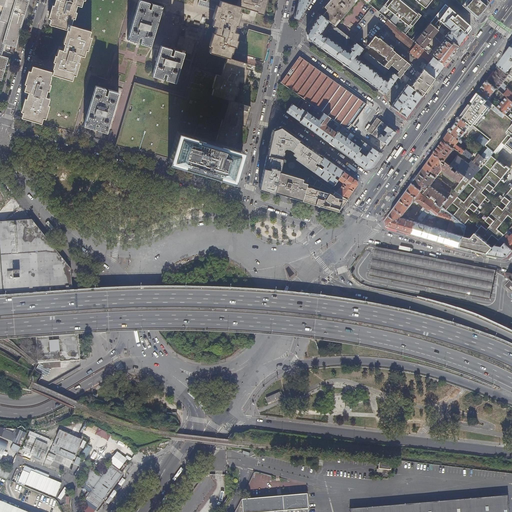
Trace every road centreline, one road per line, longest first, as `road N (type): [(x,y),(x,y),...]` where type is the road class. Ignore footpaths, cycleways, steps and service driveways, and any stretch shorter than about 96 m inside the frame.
road 1 (trunk): [(0,331),(121,321),(315,328),(415,347),(511,383)]
road 2 (trunk): [(511,355),(440,329),(311,305),(164,298),(0,307)]
road 3 (residential): [(221,416),(511,451)]
road 4 (trunk): [(252,372),(378,360),(511,398)]
road 5 (primary): [(355,230),(511,18)]
road 6 (trunk): [(0,411),(43,409),(119,365),(164,359)]
road 7 (trunk): [(138,314),(117,351),(59,388),(33,400),(0,399)]
road 8 (trunk): [(511,338),(346,287)]
road 9 (residential): [(153,180),(157,168),(5,122)]
road 10 (residential): [(0,151),(16,139),(153,180)]
road 11 (residential): [(284,37),(415,130)]
road 12 (residential): [(355,230),(511,263)]
road 13 (residential): [(375,185),(266,109)]
road 14 (secondary): [(0,151),(50,214),(89,246)]
road 15 (residential): [(5,122),(44,0)]
road 16 (primary): [(191,403),(193,429),(139,511)]
